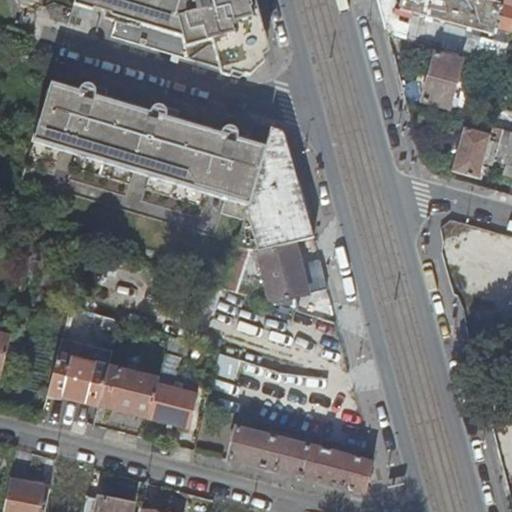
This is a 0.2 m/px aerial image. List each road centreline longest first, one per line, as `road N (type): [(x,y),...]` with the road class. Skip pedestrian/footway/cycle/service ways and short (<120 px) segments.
road 1 (tertiary): [(312,98),(423,511)]
road 2 (residential): [(0,427),(326,511)]
road 3 (tertiary): [(478,511),(395,200)]
road 4 (residential): [(27,0),(48,37),(288,104),(312,98)]
road 5 (tertiary): [(395,200),(339,0)]
road 6 (residential): [(395,200),(420,194),(511,219)]
